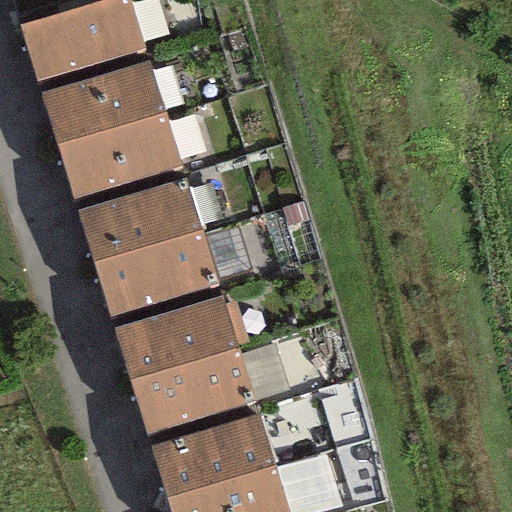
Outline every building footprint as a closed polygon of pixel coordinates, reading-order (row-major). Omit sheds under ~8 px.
[(125,0),(101,0),(17,26),(35,82),(141,49),(125,0)] [(55,146),(163,114),(147,63),(40,95),(55,146)] [(163,114),(55,146),(72,199),(179,167),(163,114)] [(91,262),(200,231),(183,178),(75,211),(91,262)] [(200,231),(91,262),(108,317),(216,284),(200,231)] [(128,382),(237,347),(221,295),(111,329),(128,382)] [(237,347),(128,382),(144,435),(253,401),(237,347)] [(166,501),(274,467),(259,414),(150,448),(166,501)] [(288,511),(333,501),(321,452),(276,462),(288,511)] [(287,511),(274,467),(166,501),(169,511),(287,511)]
